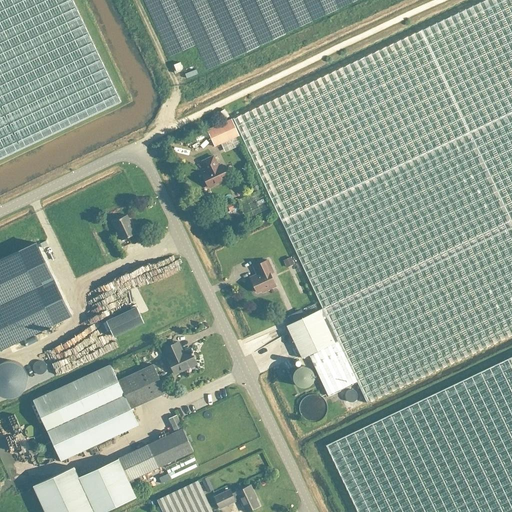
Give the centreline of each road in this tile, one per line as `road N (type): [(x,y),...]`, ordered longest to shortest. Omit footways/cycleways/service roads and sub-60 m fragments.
road 1 (unclassified): [(307,511),(137,147)]
road 2 (unclassified): [(0,212),(137,147)]
